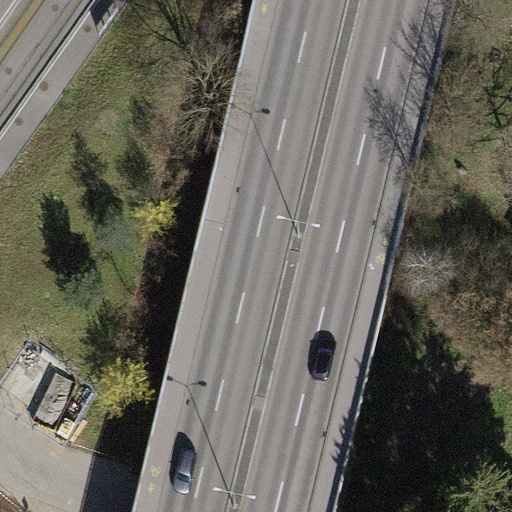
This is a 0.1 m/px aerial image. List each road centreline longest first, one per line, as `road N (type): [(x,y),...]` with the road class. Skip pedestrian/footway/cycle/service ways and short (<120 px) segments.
road 1 (secondary): [(314,0),(193,511)]
road 2 (secondary): [(275,511),(396,0)]
